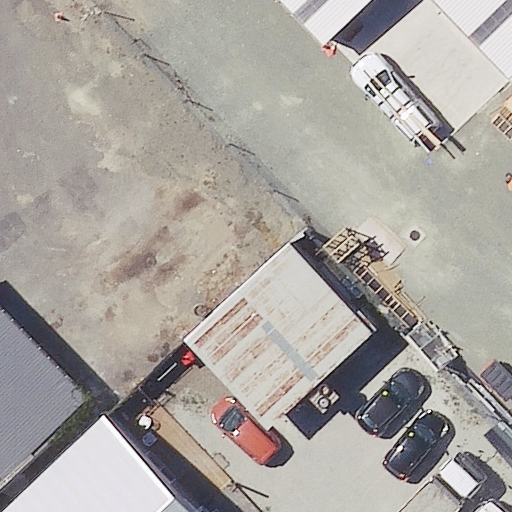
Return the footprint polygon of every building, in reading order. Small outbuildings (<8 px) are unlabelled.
[(511,232),(511,34),(479,0),(136,0),(336,211),(419,134),(511,232)] [(511,0),(479,0),(511,34),(511,0)] [(380,338),(294,238),(186,332),(272,431),(380,338)] [(177,511),(110,441),(33,511),(177,511)] [(0,505),(11,497),(0,484),(0,505)]
